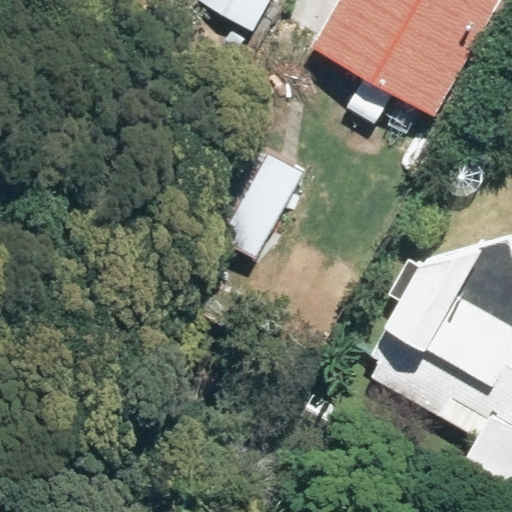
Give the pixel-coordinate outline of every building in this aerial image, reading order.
[(199,0),(258,33),(276,0),(199,0)] [(348,0),(321,49),(444,118),(510,0),(348,0)] [(263,261),(311,173),(249,139),(202,227),(263,261)] [(511,260),(506,238),(420,261),(364,361),(374,367),(366,383),(511,464),(511,260)] [(304,415),(320,425),(327,412),(312,402),(304,415)] [(339,499),(363,467),(331,446),(308,478),(339,499)]
